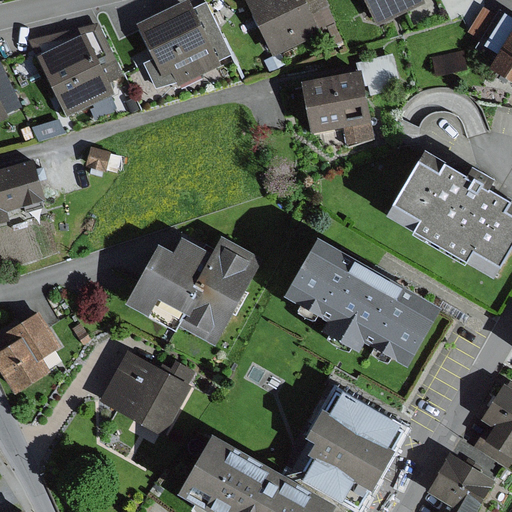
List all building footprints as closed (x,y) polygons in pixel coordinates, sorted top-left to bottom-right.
[(302,0),(242,0),(271,60),(320,36),(302,0)] [(324,0),(302,0),(320,36),(338,27),(324,0)] [(420,0),(361,0),(375,28),(423,5),(420,0)] [(186,3),(135,27),(152,62),(142,65),(155,90),(176,84),(178,87),(219,68),(215,62),(191,12),(186,3)] [(205,4),(191,12),(215,62),(230,55),(205,4)] [(481,43),(497,15),(483,7),(467,34),(481,43)] [(511,24),(497,15),(481,43),(475,51),(492,61),(485,73),(511,89),(511,24)] [(98,26),(79,31),(97,70),(116,62),(98,26)] [(79,31),(27,41),(65,122),(113,100),(106,85),(123,77),(116,62),(97,70),(79,31)] [(463,52),(431,59),(435,78),(467,72),(463,52)] [(391,54),(358,64),(365,88),(367,88),(370,98),(401,88),(391,54)] [(281,57),(264,65),(269,74),(285,66),(281,57)] [(0,65),(0,110),(2,116),(20,108),(0,65)] [(358,76),(299,88),(309,138),(340,132),(344,148),(372,142),(358,76)] [(59,121),(34,130),(39,143),(64,134),(59,121)] [(90,149),(85,168),(104,173),(109,154),(90,149)] [(461,184),(419,160),(382,225),(488,286),(511,244),(511,213),(483,197),(488,189),(465,176),(461,184)] [(30,165),(0,173),(0,226),(7,224),(5,217),(42,206),(30,165)] [(168,259),(152,251),(121,310),(172,337),(176,329),(212,348),(257,263),(217,242),(209,258),(177,242),(168,259)] [(378,284),(313,248),(280,305),(322,329),(316,340),(352,360),(358,348),(402,373),(435,317),(378,284)] [(443,303),(438,311),(463,325),(468,317),(443,303)] [(0,354),(0,355),(0,354),(0,374),(13,397),(50,374),(42,361),(61,349),(38,312),(0,335),(0,354)] [(169,378),(127,355),(100,404),(161,437),(195,375),(176,364),(169,378)] [(410,416),(351,381),(347,388),(341,384),(314,431),(322,435),(315,446),(320,451),(309,470),(366,504),(413,424),(408,420),(410,416)] [(511,382),(509,381),(486,416),(498,423),(489,436),(511,450),(511,382)] [(334,511),(343,497),(221,426),(188,484),(235,511),(334,511)] [(511,463),(511,450),(489,436),(484,432),(476,444),(510,466),(511,463)] [(478,511),(500,477),(455,450),(433,488),(448,497),(439,511),(478,511)]
